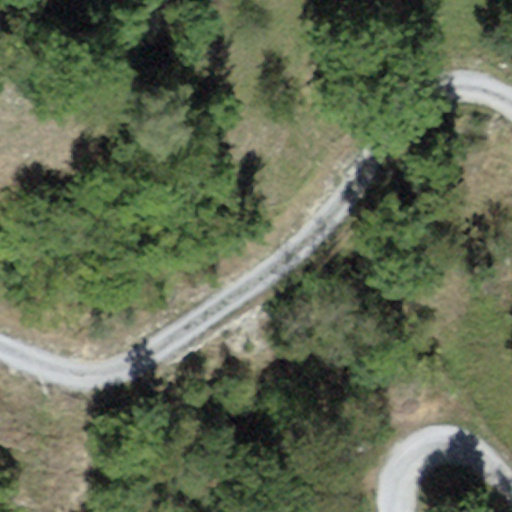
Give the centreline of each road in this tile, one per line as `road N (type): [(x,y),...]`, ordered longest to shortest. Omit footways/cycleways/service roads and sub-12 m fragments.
road 1 (track): [(511,115),(456,92),(426,97),(397,119),(311,248),(151,366),(78,379),(0,353)]
road 2 (track): [(387,511),(381,483),(399,440),(432,433),(453,441),(511,498)]
